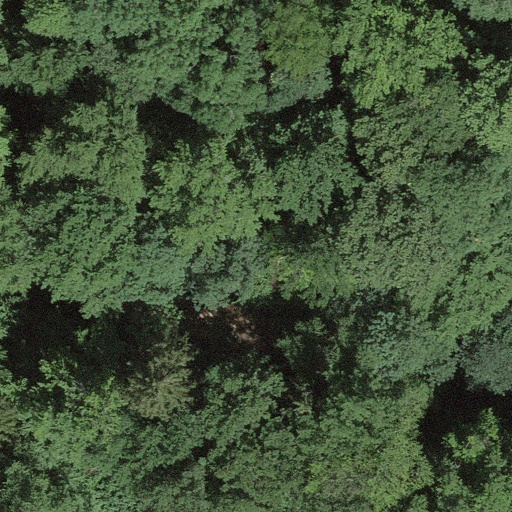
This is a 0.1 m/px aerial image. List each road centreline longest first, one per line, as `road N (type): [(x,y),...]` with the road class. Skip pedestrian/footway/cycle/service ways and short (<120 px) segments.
road 1 (track): [(0,233),(259,332),(511,325)]
road 2 (track): [(0,228),(392,256),(511,247)]
